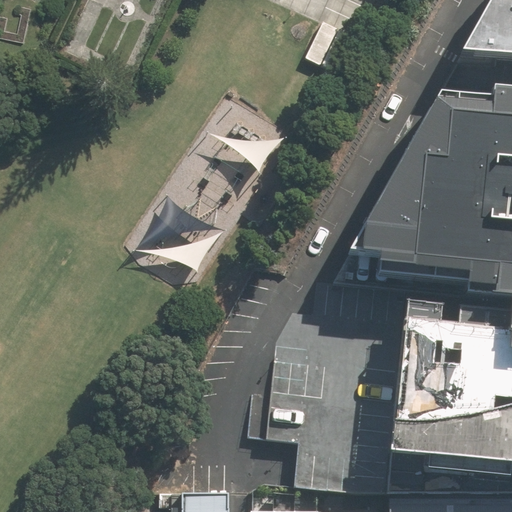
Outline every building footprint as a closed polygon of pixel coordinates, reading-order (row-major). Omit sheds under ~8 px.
[(511,0),(490,0),(458,58),(511,63),(511,0)] [(490,104),(437,97),(346,255),(379,259),(376,276),(464,286),(462,296),(511,301),(511,91),(493,88),(490,104)] [(511,302),(509,328),(404,320),(388,455),(511,467),(511,302)] [(511,511),(511,496),(390,494),(390,511),(511,511)] [(225,511),(225,497),(191,498),(168,497),(167,511),(225,511)]
